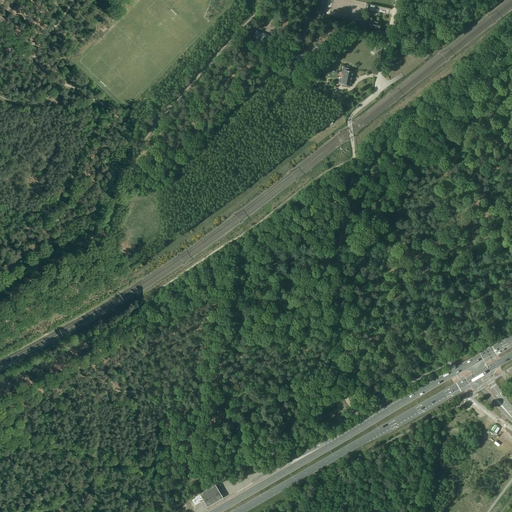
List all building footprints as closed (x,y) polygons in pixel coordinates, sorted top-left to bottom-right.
[(324,18),(326,3),(319,1),(317,17),(324,18)] [(367,26),(368,27),(375,28),(376,27),(379,28),(380,23),(373,21),(374,19),(370,18),(369,23),(368,23),(366,23),(365,24),(365,25),(366,26),(367,26)] [(256,31),(254,37),(269,43),(272,37),(256,31)] [(313,50),(317,55),(327,48),(323,43),(313,50)] [(309,53),(292,54),(292,61),(299,60),(299,63),(305,62),(305,60),(309,60),(309,53)] [(309,76),(313,80),(321,73),(316,68),(309,76)] [(349,69),(343,68),(342,73),(344,73),(342,84),(350,86),(353,72),(348,71),(349,69)] [(214,506),(230,497),(229,495),(228,494),(227,491),(226,489),(225,488),(223,484),(207,493),(208,495),(209,497),(211,500),(212,503),(213,505),(214,506)] [(192,500),(195,505),(200,502),(199,501),(200,500),(204,498),(201,494),(201,493),(201,494),(196,497),(196,498),(192,500)]
